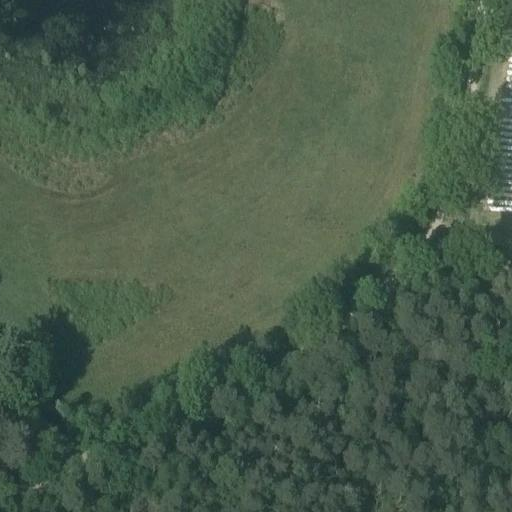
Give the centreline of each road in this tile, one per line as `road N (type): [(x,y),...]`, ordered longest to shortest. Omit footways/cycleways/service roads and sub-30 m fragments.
road 1 (track): [(83,465),(291,359),(378,292),(436,223)]
road 2 (track): [(483,0),(464,137),(436,223)]
road 3 (track): [(378,292),(429,290),(500,264)]
